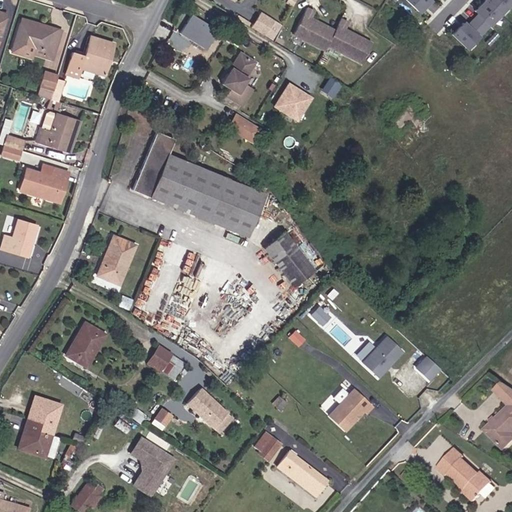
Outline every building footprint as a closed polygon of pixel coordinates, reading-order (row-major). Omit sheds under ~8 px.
[(405,0),(420,13),(431,0),(405,0)] [(462,19),(449,34),(469,50),(511,0),(480,0),(472,10),(477,13),(468,23),(462,19)] [(337,27),(331,39),(316,31),(315,33),(312,31),(313,29),(307,26),(310,19),(303,15),(290,39),(321,56),(324,51),(358,69),(372,46),(337,27)] [(263,43),(272,30),(258,21),(249,34),(263,43)] [(205,57),(216,39),(191,23),(179,41),(205,57)] [(18,32),(49,42),(51,37),(19,27),(18,32)] [(43,61),(52,64),(60,40),(51,37),(49,42),(18,32),(8,62),(20,66),(23,54),(32,57),(29,64),(41,67),(43,61)] [(106,71),(100,69),(107,50),(88,44),(82,63),(71,60),(66,77),(68,78),(66,84),(75,88),(77,80),(73,79),(74,75),(78,76),(102,83),(106,71)] [(100,69),(106,71),(112,52),(107,50),(100,69)] [(28,69),(29,64),(32,57),(23,54),(20,66),(28,69)] [(246,87),(241,84),(250,68),(236,59),(220,87),(230,93),(237,98),(231,107),(240,113),(250,99),(241,93),(246,87)] [(50,70),(52,64),(43,61),(41,67),(50,70)] [(49,96),(52,97),(53,93),(54,89),(55,86),(56,84),(43,79),(39,92),(42,93),(40,102),(47,104),(49,96)] [(338,84),(330,79),(328,83),(336,88),(338,84)] [(330,97),(336,88),(328,83),(322,91),(330,97)] [(292,123),(306,100),(284,86),(269,108),(292,123)] [(60,95),(53,93),(52,97),(48,108),(56,110),(60,95)] [(224,103),(231,107),(237,98),(230,93),(224,103)] [(401,125),(408,119),(401,110),(394,116),(401,125)] [(391,133),(401,125),(394,116),(384,124),(391,133)] [(409,135),(416,129),(408,119),(401,125),(409,135)] [(41,138),(46,140),(52,124),(47,122),(41,138)] [(245,147),(252,135),(230,122),(223,133),(245,147)] [(34,149),(57,157),(66,129),(52,124),(46,140),(41,138),(37,137),(34,149)] [(57,157),(61,158),(70,130),(66,129),(57,157)] [(249,150),(256,138),(252,135),(245,147),(249,150)] [(265,203),(167,163),(173,148),(156,141),(132,198),(246,246),(265,203)] [(9,154),(20,157),(22,151),(11,147),(9,154)] [(0,157),(0,163),(15,168),(18,158),(1,153),(0,157)] [(49,200),(55,202),(61,182),(43,177),(40,185),(18,179),(11,201),(46,212),(49,200)] [(46,212),(51,213),(55,202),(49,200),(46,212)] [(0,245),(0,257),(22,264),(32,232),(13,227),(8,244),(1,242),(0,245)] [(289,296),(314,281),(288,240),(264,255),(289,296)] [(125,265),(129,266),(134,251),(112,243),(96,282),(119,291),(125,276),(121,275),(125,265)] [(309,313),(321,324),(330,315),(318,304),(309,313)] [(81,372),(89,376),(107,343),(86,332),(71,360),(83,367),(81,372)] [(307,350),(296,341),(291,347),(301,356),(307,350)] [(355,353),(360,358),(374,346),(369,341),(355,353)] [(380,383),(403,357),(387,342),(364,368),(380,383)] [(146,363),(175,379),(186,359),(156,343),(146,363)] [(81,372),(83,367),(71,360),(68,366),(81,372)] [(444,376),(430,364),(421,375),(434,387),(444,376)] [(348,391),(354,385),(346,379),(341,385),(348,391)] [(511,458),(511,388),(507,384),(500,391),(511,403),(511,416),(492,437),(493,439),(491,441),(511,460),(511,458)] [(368,418),(374,412),(355,395),(331,422),(347,436),(366,416),(368,418)] [(224,424),(199,399),(185,413),(210,438),(224,424)] [(283,418),(290,410),(282,403),(275,411),(283,418)] [(160,406),(151,422),(164,429),(173,413),(160,406)] [(40,442),(53,446),(61,418),(36,409),(30,430),(42,433),(40,442)] [(42,433),(30,430),(20,461),(46,469),(46,468),(54,471),(61,448),(53,446),(40,442),(42,433)] [(254,452),(266,460),(276,446),(266,436),(254,452)] [(150,499),(171,464),(139,445),(130,460),(146,469),(134,490),(150,499)] [(313,499),(324,484),(285,454),(274,469),(313,499)] [(472,482),(469,485),(452,472),(454,469),(443,460),(426,482),(437,490),(438,488),(457,501),(454,504),(465,511),(468,511),(484,491),(472,482)] [(402,495),(409,488),(401,481),(394,489),(402,495)] [(97,511),(101,508),(90,498),(77,511),(97,511)]
